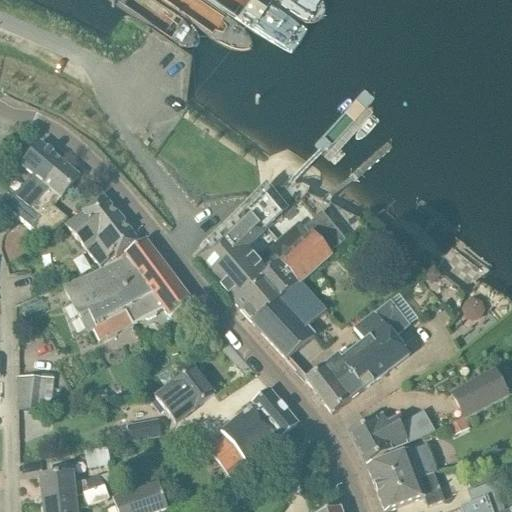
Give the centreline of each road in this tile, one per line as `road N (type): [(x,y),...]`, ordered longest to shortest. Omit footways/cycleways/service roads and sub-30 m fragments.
road 1 (tertiary): [(359,511),(318,425),(101,175),(58,133),(0,112)]
road 2 (residential): [(0,280),(12,511)]
